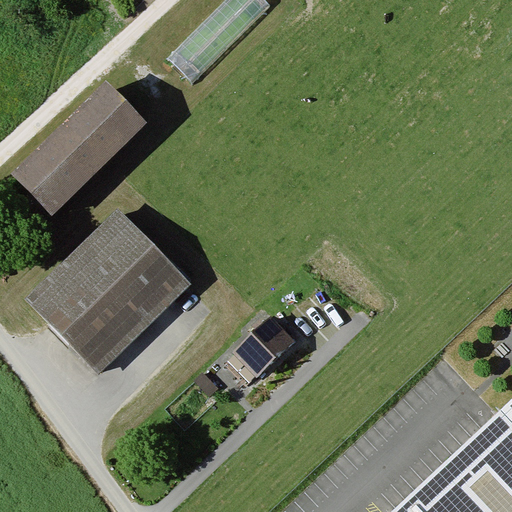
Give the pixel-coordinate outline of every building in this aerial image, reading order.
[(222,0),(169,56),(194,79),(270,0),(269,0),(222,0)] [(157,128),(116,85),(21,176),(62,219),(157,128)] [(199,288),(123,208),(29,298),(106,377),(199,288)] [(268,312),(233,348),(259,373),(294,338),(268,312)] [(511,511),(511,426),(419,511),(511,511)]
